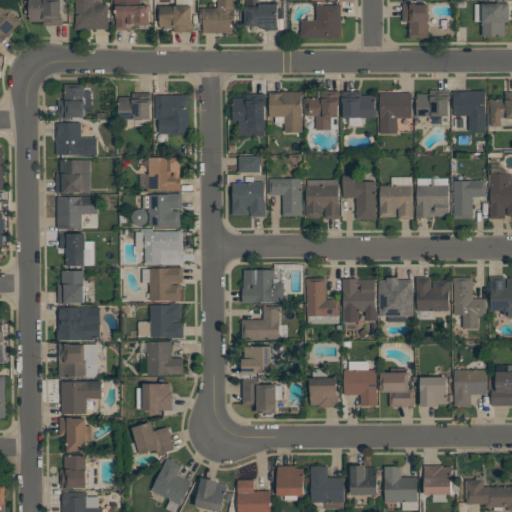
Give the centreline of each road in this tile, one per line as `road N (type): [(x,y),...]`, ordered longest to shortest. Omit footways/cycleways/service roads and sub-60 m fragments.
road 1 (residential): [(37,62),(511,60)]
road 2 (residential): [(37,62),(27,75),(34,511)]
road 3 (residential): [(215,62),(214,414),(237,436)]
road 4 (residential): [(215,246),(511,246)]
road 5 (residential): [(237,436),(511,433)]
